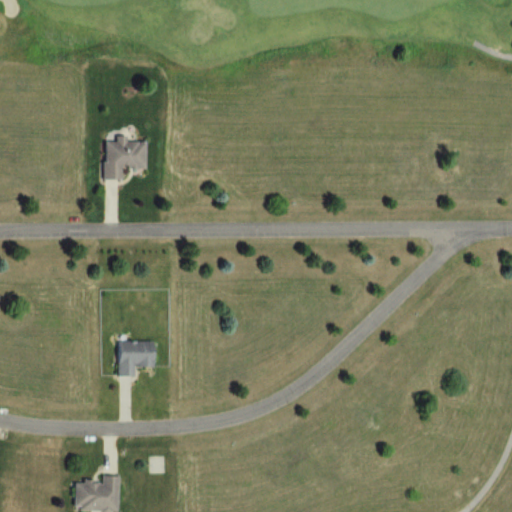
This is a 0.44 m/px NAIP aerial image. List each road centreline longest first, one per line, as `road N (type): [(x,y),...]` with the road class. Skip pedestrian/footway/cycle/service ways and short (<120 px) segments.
road 1 (residential): [(0,421),(60,430),(186,429),(281,401),(471,228)]
road 2 (residential): [(511,228),(0,229)]
